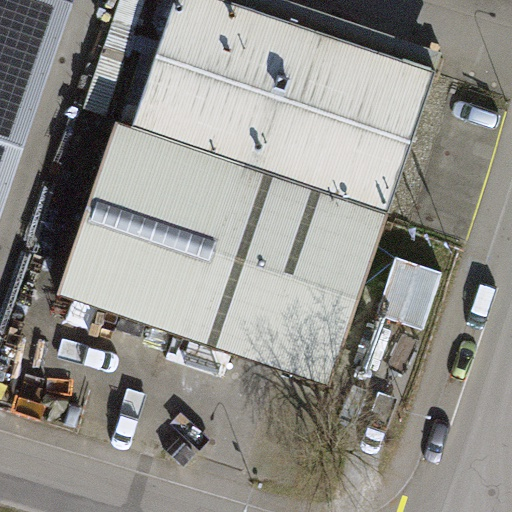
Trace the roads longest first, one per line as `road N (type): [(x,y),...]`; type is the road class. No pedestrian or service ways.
road 1 (residential): [(446,511),(511,306)]
road 2 (residential): [(157,511),(0,465)]
